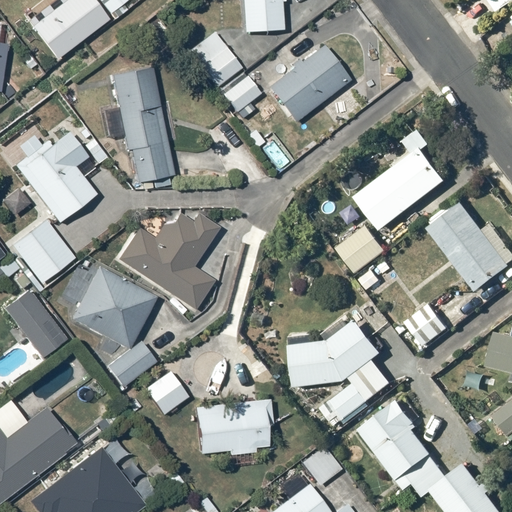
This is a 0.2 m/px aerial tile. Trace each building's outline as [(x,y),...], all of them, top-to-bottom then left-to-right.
[(99,0),(107,9),(97,16),(106,28),(132,8),(127,1),(127,0),(99,0)] [(239,0),(240,31),(282,29),(281,0),(239,0)] [(511,1),(511,0),(489,0),(497,11),(511,1)] [(241,67),(214,31),(190,49),(217,86),(241,67)] [(351,79),(323,43),(268,86),(295,121),(351,79)] [(127,152),(128,153),(130,153),(136,182),(173,174),(151,65),(112,73),(119,110),(103,113),(108,139),(124,136),(127,152)] [(262,92),(249,73),(221,92),(235,111),(262,92)] [(52,213),(61,226),(98,198),(73,165),(88,155),(70,131),(44,150),(32,134),(18,145),(27,157),(16,165),(52,213)] [(290,161),(272,137),(260,146),(278,171),(290,161)] [(386,226),(446,179),(421,146),(356,195),(371,216),(335,243),(357,272),(397,241),(386,226)] [(511,263),(486,229),(466,200),(429,227),(476,290),(511,263)] [(219,227),(198,214),(194,220),(181,211),(177,218),(171,214),(155,239),(139,228),(119,260),(194,308),(213,279),(193,267),(219,227)] [(56,229),(47,217),(12,243),(41,282),(76,256),(56,229)] [(66,296),(78,303),(70,317),(126,349),(155,297),(98,266),(86,259),(66,296)] [(65,337),(28,289),(4,307),(41,356),(65,337)] [(387,320),(369,297),(358,307),(376,329),(387,320)] [(446,330),(426,305),(405,321),(424,347),(446,330)] [(357,319),(333,337),(325,342),(290,345),(295,386),(344,381),(351,376),(355,381),(320,407),(335,426),(392,382),(374,357),(382,351),(357,319)] [(511,333),(497,330),(488,366),(511,371),(511,333)] [(156,361),(140,340),(107,366),(123,386),(156,361)] [(187,396),(169,371),(144,388),(162,414),(187,396)] [(273,425),(269,397),(194,406),(201,452),(228,449),(229,455),(269,450),(266,426),(273,425)] [(417,423),(399,398),(359,429),(405,489),(413,483),(424,496),(431,490),(447,511),(502,511),(465,462),(448,475),(411,427),(417,423)] [(511,432),(511,400),(493,415),(508,435),(511,432)] [(0,502),(75,444),(43,403),(18,422),(5,433),(0,426),(0,502)] [(341,469),(325,445),(302,461),(318,484),(341,469)] [(131,511),(143,503),(99,446),(30,501),(38,511),(131,511)] [(264,503),(271,511),(270,511),(352,511),(346,503),(335,511),(330,511),(307,483),(285,500),(279,492),(264,503)]
